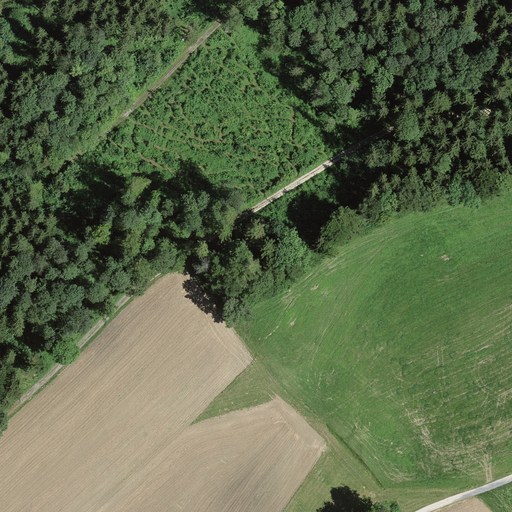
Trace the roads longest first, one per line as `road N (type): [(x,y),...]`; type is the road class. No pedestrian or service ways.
road 1 (track): [(0,423),(161,266),(329,160),(412,123),(511,109)]
road 2 (track): [(233,0),(28,204)]
